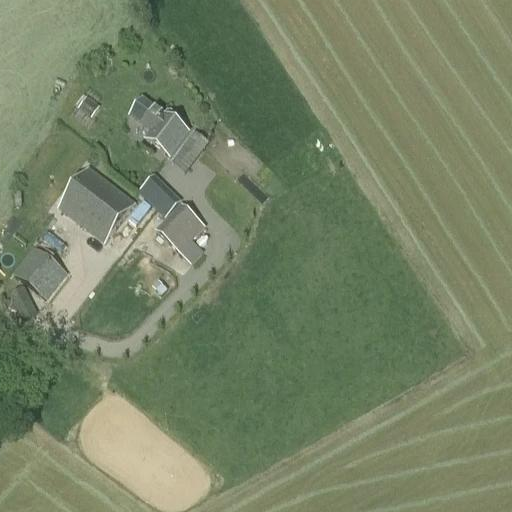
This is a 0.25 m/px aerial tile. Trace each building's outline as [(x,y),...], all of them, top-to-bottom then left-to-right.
[(86,100),(77,112),(91,122),(100,109),(86,100)] [(187,136),(142,103),(130,119),(151,135),(145,142),(169,160),(187,136)] [(195,136),(171,166),(185,176),(208,146),(195,136)] [(88,174),(59,212),(105,247),(133,209),(88,174)] [(155,234),(191,269),(216,243),(198,225),(181,208),(164,225),(155,234)] [(47,305),(67,278),(32,252),(12,279),(47,305)]
